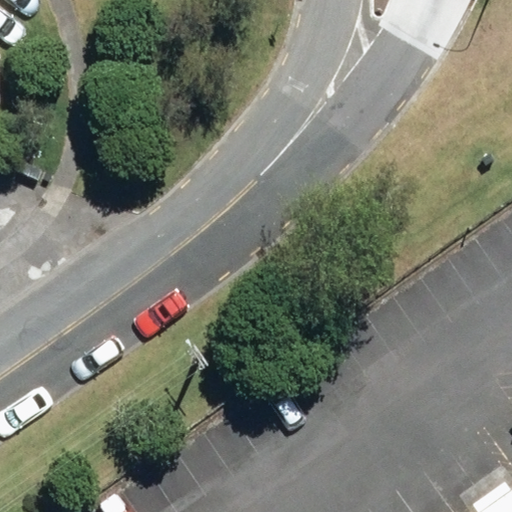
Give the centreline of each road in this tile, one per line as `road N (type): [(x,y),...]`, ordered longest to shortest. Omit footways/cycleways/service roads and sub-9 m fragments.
road 1 (residential): [(433,0),(378,89),(320,149),(221,214)]
road 2 (residential): [(221,214),(0,381)]
road 3 (residential): [(221,214),(317,49),(331,0)]
